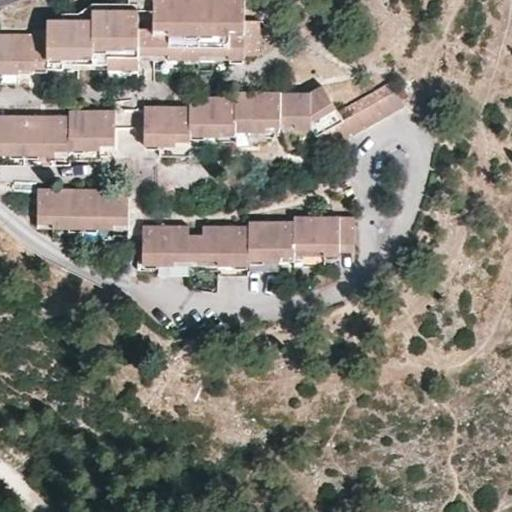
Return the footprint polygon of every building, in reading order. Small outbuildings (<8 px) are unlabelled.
[(0,76),(21,76),(22,71),(67,71),(68,67),(111,67),(111,73),(142,73),(142,64),(248,65),(248,60),(260,61),(262,59),(264,31),(264,25),(249,24),(249,3),(248,3),(247,0),(158,0),(159,14),(158,33),(143,33),(143,13),(97,13),(97,22),(51,21),(51,31),(37,31),(37,35),(0,34),(0,76)] [(143,0),(143,13),(159,14),(158,0),(143,0)] [(326,155),(406,111),(392,85),(338,113),(323,87),(310,94),(302,94),(299,132),(313,132),(326,155)] [(282,132),(299,132),(302,94),(236,93),(236,98),(191,98),(191,106),(147,106),(146,147),(192,147),(192,138),(236,138),(237,134),(281,134),(282,132)] [(0,151),(56,152),(56,149),(115,150),(116,111),(70,109),(70,114),(0,113),(0,151)] [(130,226),(130,187),(40,186),(40,225),(130,226)] [(296,218),(293,218),(290,259),(297,259),(297,254),(342,255),(342,250),(356,250),(356,215),(296,215),(296,218)] [(290,259),(293,218),(252,218),(251,224),(207,224),(206,232),(192,232),(192,224),(147,224),(145,263),(162,263),(162,272),(191,273),(192,258),(205,258),(205,263),(220,264),(220,273),(253,273),(253,268),(281,268),(282,259),(290,259)]
